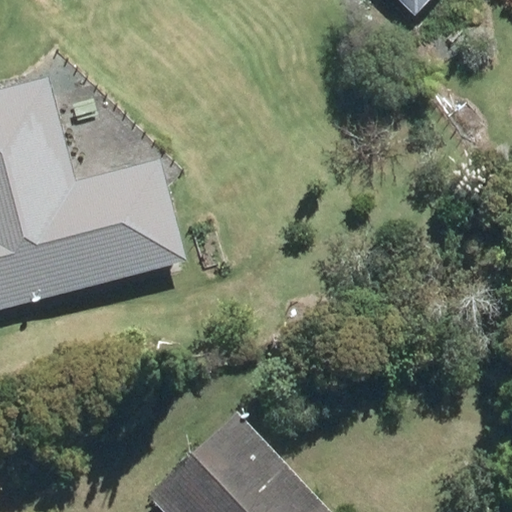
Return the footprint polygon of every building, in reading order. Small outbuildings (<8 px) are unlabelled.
[(405,0),(423,17),(439,0),(405,0)] [(435,44),(414,61),(434,87),(455,70),(435,44)] [(54,83),(0,97),(0,317),(195,265),(168,166),(82,189),(54,83)] [(272,376),(300,380),(304,351),(276,347),(272,376)] [(356,366),(345,411),(379,419),(390,374),(356,366)] [(157,498),(169,511),(331,511),(245,417),(157,498)]
